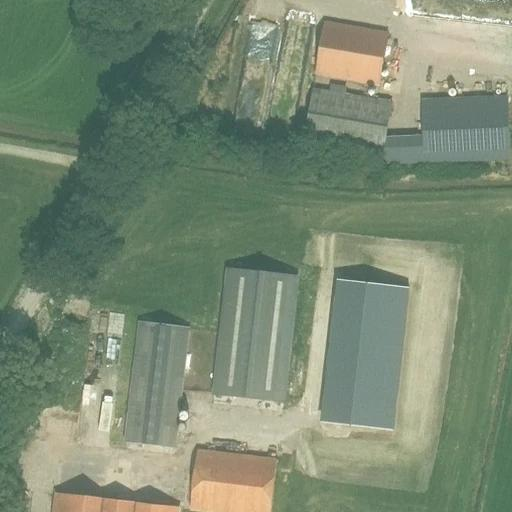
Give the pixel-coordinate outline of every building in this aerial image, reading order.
[(316,74),(380,85),(388,34),(325,23),(316,74)] [(292,56),(285,55),(281,87),(303,91),(310,44),(300,43),(301,34),(289,32),(287,47),(308,50),(306,62),(291,60),(292,56)] [(423,138),(386,140),(393,104),(314,89),(305,137),(383,151),(383,165),(424,162),(510,159),(508,97),(422,100),(423,138)] [(228,269),(214,393),(284,401),(298,276),(228,269)] [(174,447),(188,328),(140,323),(127,442),(174,447)] [(339,383),(398,389),(403,349),(343,342),(339,383)] [(191,510),(207,511),(271,511),(278,460),(198,450),(191,510)] [(177,511),(178,509),(59,494),(56,511),(177,511)]
